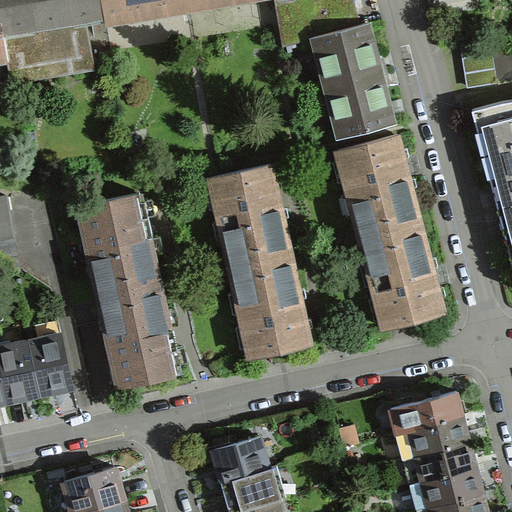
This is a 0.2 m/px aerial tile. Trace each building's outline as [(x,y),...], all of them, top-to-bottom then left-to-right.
[(104,11),(102,0),(0,0),(0,14),(7,56),(11,81),(94,67),(85,16),(105,13),(104,11)] [(167,0),(102,0),(104,11),(130,6),(132,16),(164,10),(163,1),(167,0)] [(354,0),(275,0),(283,45),(314,37),(340,135),(393,121),(379,68),(367,22),(360,23),(354,0)] [(499,82),(493,52),(490,37),(463,42),(470,86),(498,82),(499,82)] [(511,79),(511,48),(493,52),(499,82),(511,79)] [(511,101),(472,109),(511,261),(511,101)] [(402,157),(396,133),(338,149),(361,237),(419,222),(408,178),(411,177),(408,163),(406,156),(402,157)] [(270,164),(211,177),(231,265),(289,252),(280,208),(283,207),(281,196),(278,185),(275,186),(270,164)] [(79,204),(98,294),(159,281),(149,237),(153,237),(151,227),(148,214),(144,214),(139,191),(79,204)] [(0,273),(18,270),(5,194),(0,195),(0,273)] [(435,265),(431,266),(419,222),(361,237),(384,326),(443,310),(437,287),(440,286),(437,274),(435,265)] [(289,252),(231,265),(250,354),(309,341),(304,318),(307,317),(305,307),(303,296),(299,296),(289,252)] [(159,281),(98,294),(119,384),(179,371),(174,347),(177,347),(175,334),(172,324),(169,325),(159,281)] [(61,332),(28,339),(40,391),(49,389),(72,384),(61,332)] [(0,345),(0,364),(7,398),(18,396),(40,391),(28,339),(0,345)] [(397,431),(462,414),(458,397),(456,390),(390,407),(397,431)] [(403,457),(469,439),(464,422),(462,414),(397,431),(403,457)] [(340,427),(344,445),(356,441),(352,424),(340,427)] [(222,479),(268,466),(259,434),(213,448),(216,457),(222,479)] [(410,482),(476,465),(471,447),(469,439),(403,457),(410,482)] [(117,475),(114,465),(64,479),(73,511),(124,497),(117,475)] [(417,507),(482,490),(478,472),(476,465),(410,482),(417,507)] [(231,510),(277,497),(268,466),(222,479),(225,488),(231,510)] [(417,507),(418,511),(488,511),(484,498),(482,490),(417,507)] [(127,511),(126,507),(124,497),(73,511),(127,511)] [(281,511),(277,497),(231,510),(231,511),(281,511)]
